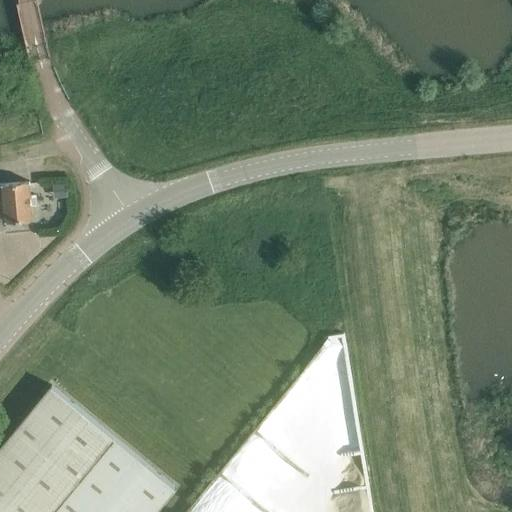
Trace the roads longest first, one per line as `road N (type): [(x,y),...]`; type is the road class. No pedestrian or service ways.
road 1 (tertiary): [(132,217),(219,179),(511,138)]
road 2 (tertiary): [(0,336),(43,287),(132,217)]
road 3 (unclassified): [(132,217),(59,111)]
